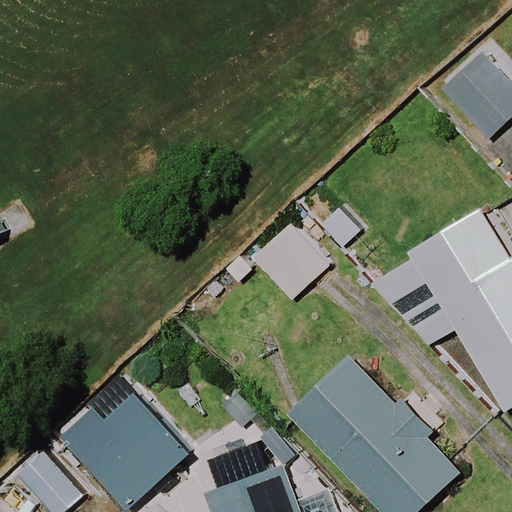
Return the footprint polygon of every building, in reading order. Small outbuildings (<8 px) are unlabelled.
[(511,118),(511,80),(486,51),(442,89),(487,141),(511,118)] [(511,411),(511,250),(484,208),(377,279),(424,351),(455,331),(509,413),(511,411)] [(333,265),(294,222),(253,260),(292,302),(333,265)] [(402,413),(349,357),(289,415),(382,511),(419,511),(464,470),(406,410),(402,413)] [(209,443),(153,381),(87,440),(143,503),(209,443)] [(313,511),(292,460),(211,493),(218,511),(313,511)]
